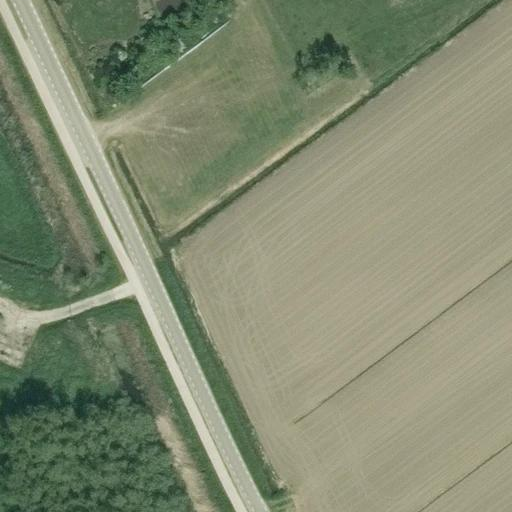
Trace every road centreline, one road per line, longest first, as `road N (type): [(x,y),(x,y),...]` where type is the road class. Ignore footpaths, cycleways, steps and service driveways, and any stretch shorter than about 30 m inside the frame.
road 1 (unclassified): [(255,511),(21,0)]
road 2 (track): [(150,279),(41,318),(0,305)]
